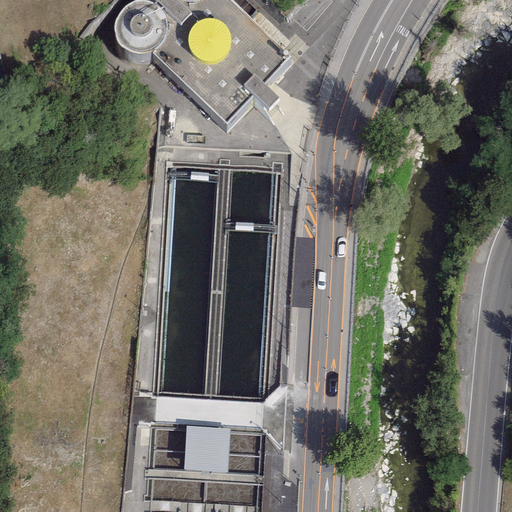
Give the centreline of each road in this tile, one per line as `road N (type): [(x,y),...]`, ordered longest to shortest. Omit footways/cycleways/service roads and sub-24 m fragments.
road 1 (tertiary): [(414,0),(352,133),(333,244),(316,511)]
road 2 (tertiary): [(511,238),(494,308),(476,511)]
